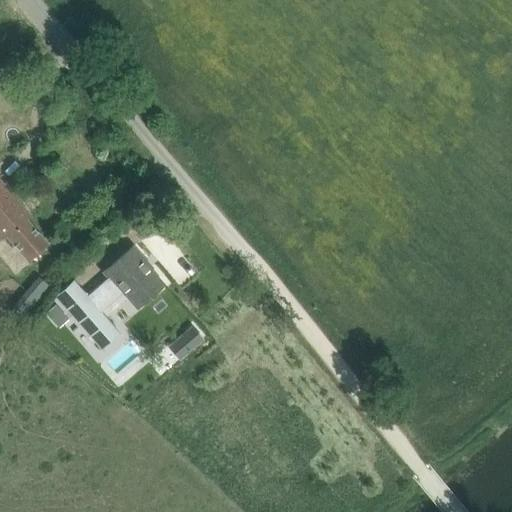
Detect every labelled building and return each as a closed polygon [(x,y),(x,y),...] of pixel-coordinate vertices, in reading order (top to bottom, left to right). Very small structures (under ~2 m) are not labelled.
[(0,87),(0,168),(40,134),(0,87)] [(31,216),(0,180),(0,228),(6,235),(7,235),(28,260),(48,244),(26,219),(31,216)] [(82,290),(64,306),(93,339),(111,323),(101,312),(124,292),(137,306),(163,284),(143,261),(144,260),(133,246),(104,271),(109,277),(87,296),(82,290)] [(0,260),(0,304),(22,288),(0,260)] [(94,356),(107,372),(123,358),(111,342),(94,356)]
